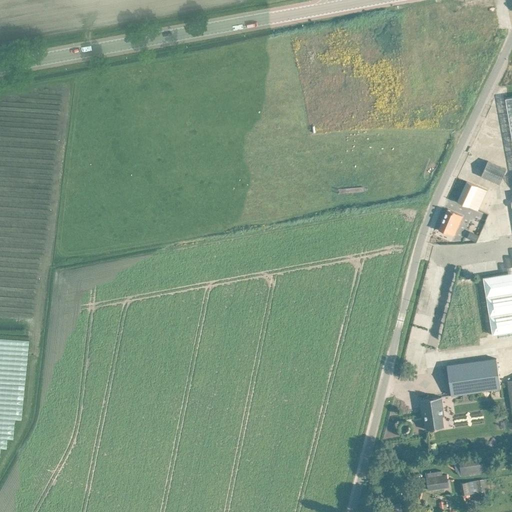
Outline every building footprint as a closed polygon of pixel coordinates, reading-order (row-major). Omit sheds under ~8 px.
[(490,20),(435,28),(438,47),(441,47),(444,63),(487,56),(485,40),(493,39),(490,20)] [(459,88),(451,90),(414,97),(409,65),(401,67),(407,108),(461,96),(459,88)] [(511,266),(509,267),(510,273),(485,277),(494,335),(511,331),(511,96),(508,98),(511,120),(511,266)] [(481,176),(500,184),(506,169),(488,161),(481,176)] [(457,202),(477,211),(487,191),(467,181),(457,202)] [(439,229),(454,236),(463,216),(448,209),(439,229)] [(447,365),(451,395),(501,388),(497,358),(447,365)] [(425,415),(427,430),(444,428),(442,416),(444,416),(441,397),(421,400),(423,415),(425,415)] [(429,490),(446,487),(444,475),(427,478),(429,490)] [(483,487),(461,489),(462,498),(483,496),(483,487)]
